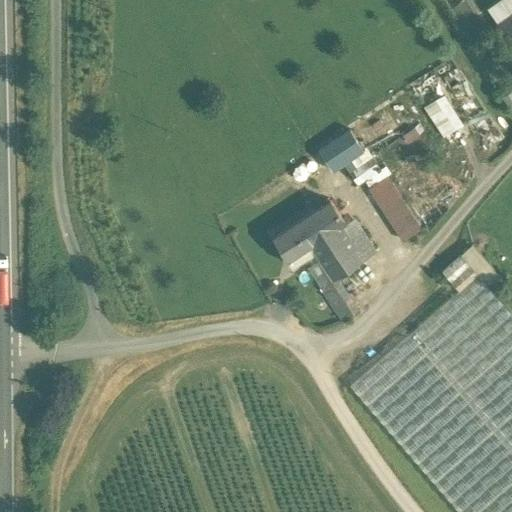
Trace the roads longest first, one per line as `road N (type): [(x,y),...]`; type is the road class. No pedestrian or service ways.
road 1 (track): [(416,511),(307,352),(281,335),(248,328),(0,356)]
road 2 (track): [(57,0),(60,197),(93,300),(97,349)]
road 3 (track): [(307,352),(346,341),(511,158)]
road 4 (track): [(54,511),(55,484),(100,368),(97,349)]
